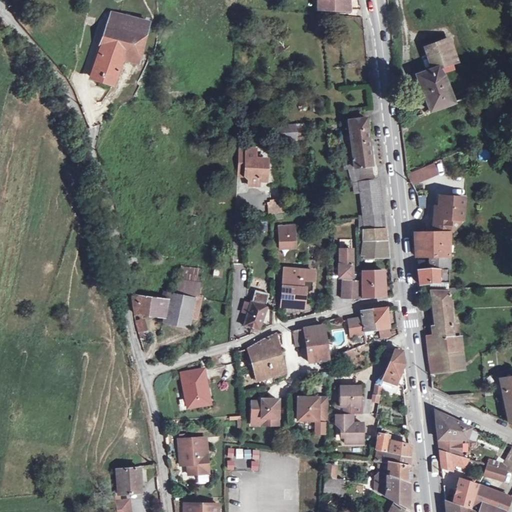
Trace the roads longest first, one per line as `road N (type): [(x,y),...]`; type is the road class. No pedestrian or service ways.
road 1 (unclassified): [(1,6),(78,105),(141,373)]
road 2 (secondary): [(375,0),(408,298)]
road 3 (unclassified): [(408,298),(361,303),(141,373)]
road 4 (secondary): [(408,298),(432,511)]
road 5 (unclassified): [(141,373),(168,511)]
